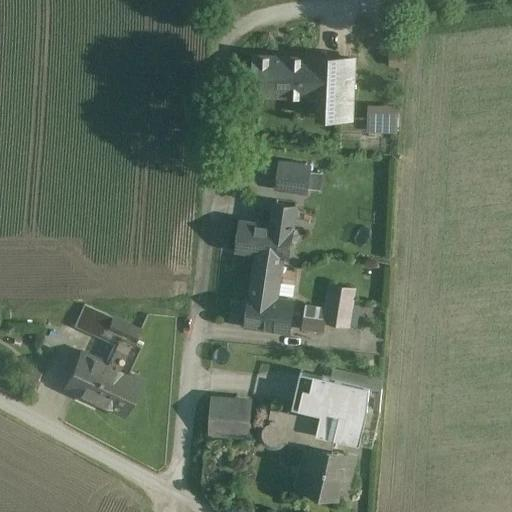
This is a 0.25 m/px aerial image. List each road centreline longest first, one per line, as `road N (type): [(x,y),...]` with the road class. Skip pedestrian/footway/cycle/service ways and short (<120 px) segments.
road 1 (track): [(223,0),(187,416),(172,496)]
road 2 (track): [(220,43),(267,20),(420,0)]
road 3 (unclassified): [(0,401),(172,496)]
road 4 (track): [(193,332),(365,345)]
